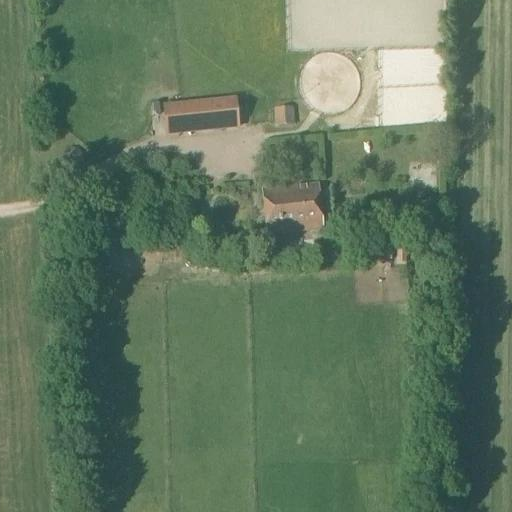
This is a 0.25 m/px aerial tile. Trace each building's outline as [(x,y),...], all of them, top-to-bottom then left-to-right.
[(273,111),(275,129),(295,127),(293,108),(290,108),(289,97),(276,98),(277,110),(273,111)] [(163,107),(166,136),(235,129),(232,100),(163,107)] [(229,151),(229,163),(249,162),(249,150),(229,151)] [(162,169),(163,186),(208,182),(207,166),(162,169)] [(262,192),(266,236),(322,231),(318,187),(262,192)] [(391,262),(391,250),(358,250),(358,262),(391,262)] [(57,253),(58,281),(78,280),(77,252),(57,253)]
